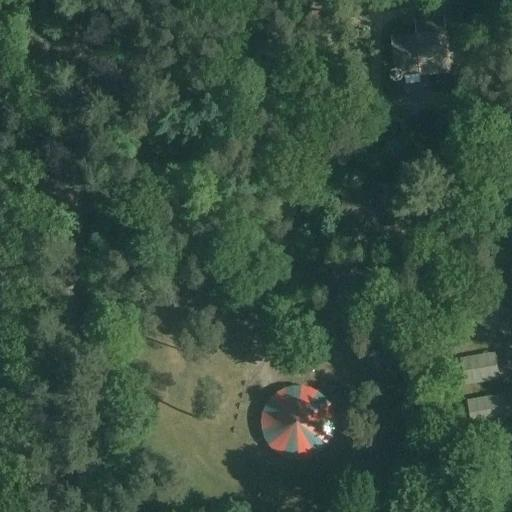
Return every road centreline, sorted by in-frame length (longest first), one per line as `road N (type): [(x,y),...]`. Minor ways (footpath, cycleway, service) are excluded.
road 1 (track): [(0,27),(86,62),(264,104),(286,208),(285,279),(261,288),(204,364),(191,414),(217,474),(243,495),(314,495),(343,464),(353,373),(344,339),(301,293)]
road 2 (track): [(90,0),(55,511)]
road 3 (track): [(238,0),(293,11),(314,27),(326,41),(336,83),(286,208)]
road 4 (track): [(264,104),(313,111),(471,94)]
road 5 (track): [(332,321),(429,311),(458,338)]
